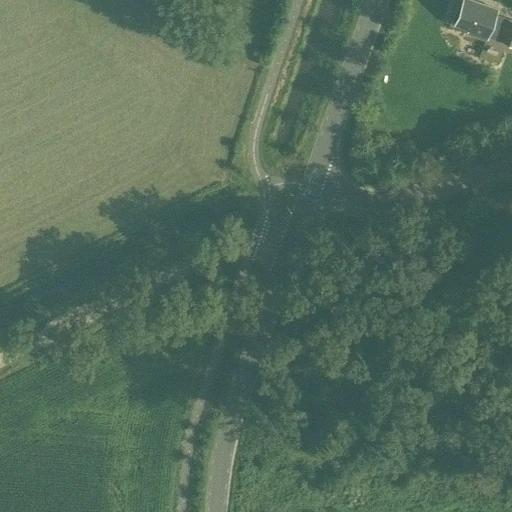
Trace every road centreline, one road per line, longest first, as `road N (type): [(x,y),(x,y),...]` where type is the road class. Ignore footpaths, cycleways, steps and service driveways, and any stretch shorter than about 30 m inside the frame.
road 1 (unclassified): [(0,362),(297,219)]
road 2 (tertiary): [(216,511),(221,452),(297,219)]
road 3 (tertiary): [(304,202),(376,0)]
road 4 (tertiary): [(511,169),(358,202),(304,202)]
